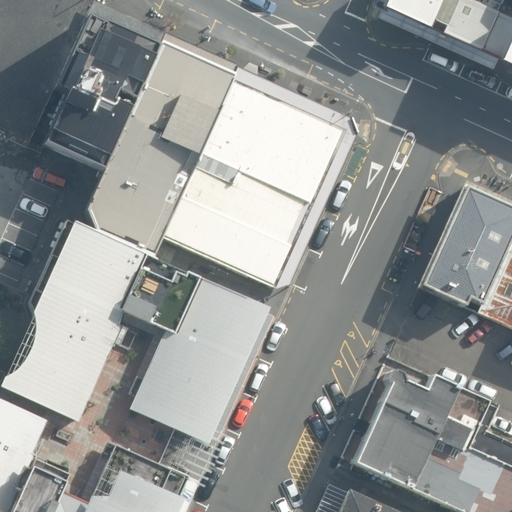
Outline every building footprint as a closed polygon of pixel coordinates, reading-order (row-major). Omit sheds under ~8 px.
[(511,0),(388,0),(387,4),(506,58),(511,44),(511,0)] [(161,47),(86,14),(60,70),(31,134),(103,168),(161,47)] [(231,80),(161,47),(103,168),(84,205),(88,225),(154,255),(162,236),(231,80)] [(53,71),(2,48),(0,52),(0,86),(38,104),(53,71)] [(342,131),(231,80),(162,236),(274,286),(342,131)] [(511,207),(462,185),(447,218),(413,292),(429,299),(430,296),(463,311),(467,303),(479,309),(511,236),(511,207)] [(77,222),(65,216),(27,303),(31,319),(30,337),(20,359),(4,371),(0,369),(0,511),(170,511),(187,474),(157,459),(165,441),(173,426),(203,436),(235,366),(249,337),(263,305),(245,297),(77,222)] [(511,236),(479,309),(476,315),(511,330),(511,236)] [(348,466),(452,511),(511,511),(511,469),(510,469),(511,463),(511,444),(485,433),(497,406),(429,378),(420,395),(401,386),(397,376),(390,373),(384,376),(381,384),(384,389),(348,466)] [(392,511),(345,491),(335,511),(392,511)]
